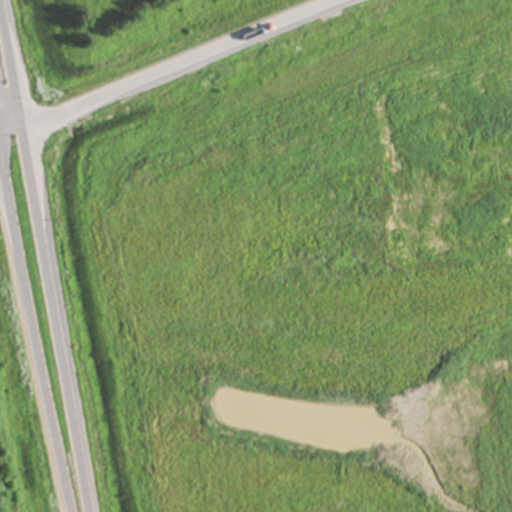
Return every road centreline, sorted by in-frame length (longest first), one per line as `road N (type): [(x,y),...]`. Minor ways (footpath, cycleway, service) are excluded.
road 1 (tertiary): [(89,511),(26,132)]
road 2 (motorway): [(26,132),(340,0)]
road 3 (tertiary): [(9,192),(70,511)]
road 4 (tertiary): [(26,132),(2,0)]
